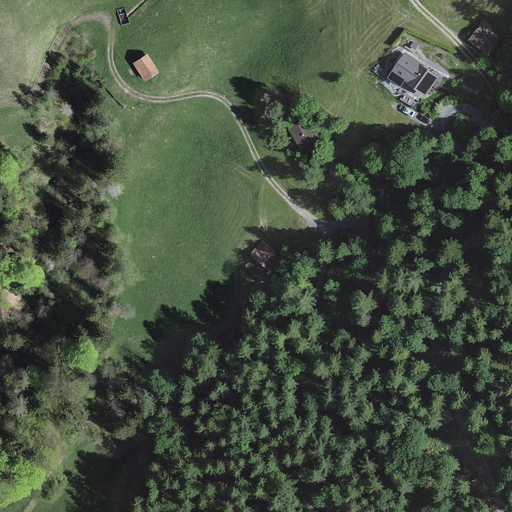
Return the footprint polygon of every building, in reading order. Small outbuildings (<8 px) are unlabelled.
[(506,38),(481,21),(470,38),(494,55),(506,38)] [(438,76),(404,53),(390,74),(423,97),(438,76)] [(144,54),(129,64),(142,84),(157,74),(144,54)] [(307,116),(289,127),(303,149),(321,137),(307,116)] [(287,258),(265,238),(252,252),(274,272),(287,258)]
